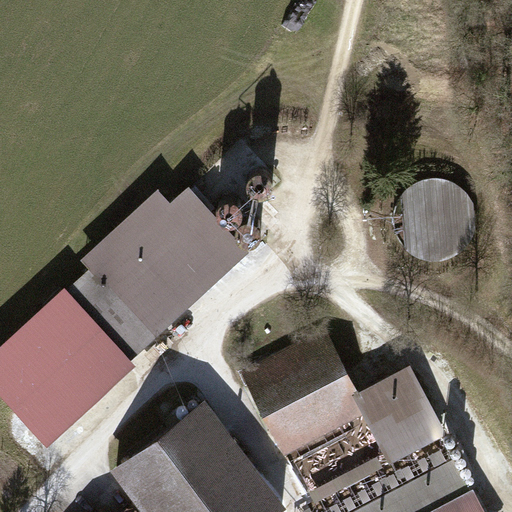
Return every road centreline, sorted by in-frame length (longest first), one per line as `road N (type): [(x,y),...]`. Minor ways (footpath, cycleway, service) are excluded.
road 1 (track): [(292,253),(223,304),(111,416),(35,511)]
road 2 (track): [(511,364),(439,304),(292,253)]
road 3 (track): [(292,253),(343,53)]
